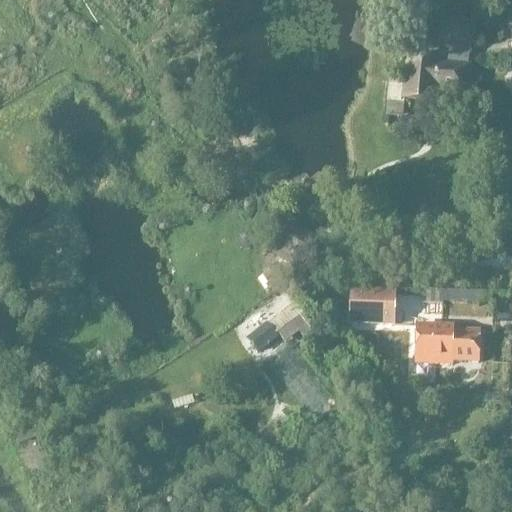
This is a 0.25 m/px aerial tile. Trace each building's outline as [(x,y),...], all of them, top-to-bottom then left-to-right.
[(438,42),(472,45),(474,26),(439,22),(438,42)] [(404,59),(402,86),(386,84),(384,106),(400,107),(401,101),(434,104),(435,92),(466,94),(469,68),(436,65),(436,62),(404,59)] [(275,248),(309,268),(323,245),(289,224),(275,248)] [(394,326),(395,294),(351,292),(350,324),(394,326)] [(442,300),(442,292),(437,292),(436,292),(422,292),(422,306),(436,306),(442,306),(442,300)] [(292,305),(247,342),(257,354),(276,339),(274,337),(276,336),(284,346),(294,338),(293,337),(297,334),(303,342),(314,333),(292,305)] [(451,326),(414,326),(414,364),(450,364),(450,362),(477,362),(477,331),(450,331),(451,326)] [(292,419),(286,411),(275,419),(281,427),(292,419)]
